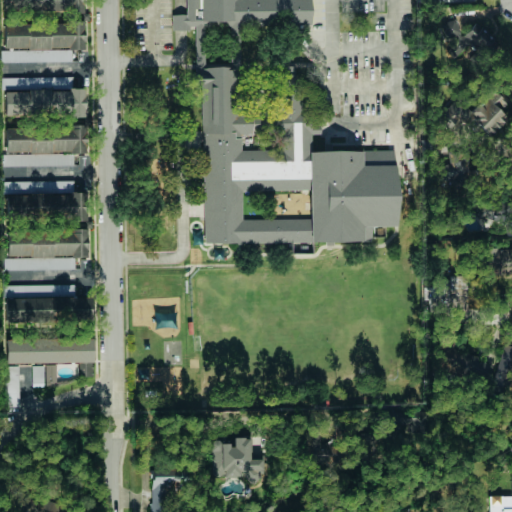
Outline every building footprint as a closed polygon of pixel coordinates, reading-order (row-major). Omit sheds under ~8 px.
[(196,0),(312,0),(312,15),(238,15),(238,31),(219,31),(219,51),(232,51),(232,65),(291,65),(291,108),(291,121),(250,121),(252,149),(311,147),(311,139),(396,138),(397,228),(379,241),(311,240),(311,232),(206,232),(205,123),(220,123),(222,69),(197,68),(196,0)] [(449,53),(470,46),(473,56),(494,48),(485,22),(459,31),(454,18),(438,24),(449,53)] [(3,49),(83,48),(83,22),(3,23),(3,49)] [(0,62),(71,60),(71,49),(0,50),(0,62)] [(0,77),(1,87),(71,85),(71,76),(0,77)] [(459,115),(489,138),(511,107),(511,105),(489,88),(472,109),(454,95),(435,120),(448,130),(459,115)] [(4,116),(84,115),(84,89),(4,90),(4,116)] [(2,165),(73,165),(73,153),(84,153),(84,126),(4,126),(4,153),(2,153),(2,165)] [(468,181),(467,157),(441,158),(442,182),(468,181)] [(5,193),(6,213),(69,212),(69,220),(85,220),(85,191),(73,191),(73,180),(2,181),(2,193),(5,193)] [(74,268),(73,257),(86,257),(85,229),(5,230),(6,257),(3,257),(3,269),(74,268)] [(511,274),(511,247),(484,247),(484,275),(511,274)] [(4,298),(4,319),(90,319),(90,297),(4,298)] [(4,363),(77,362),(78,376),(92,376),(91,338),(4,339),(4,363)] [(511,342),(499,340),(493,365),(511,370),(511,342)] [(54,364),(44,364),(44,383),(55,383),(54,364)] [(42,365),(30,365),(31,386),(43,386),(42,365)] [(17,366),(6,366),(7,406),(18,406),(17,366)] [(370,434),(358,433),(357,458),(368,458),(370,434)] [(248,458),(249,437),(232,437),(232,442),(211,442),(210,477),(260,477),(260,458),(248,458)] [(152,466),(148,511),(167,511),(169,488),(184,489),(185,468),(152,466)]
